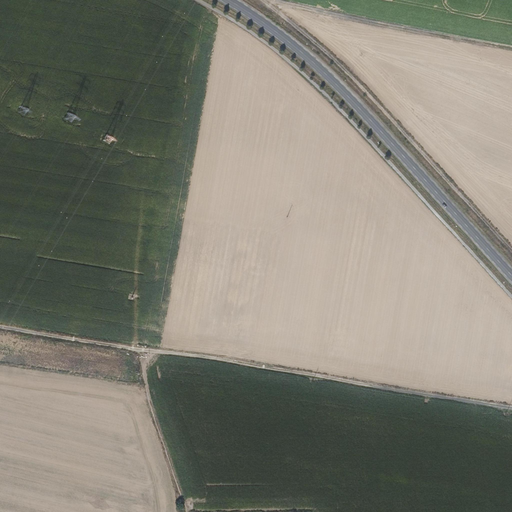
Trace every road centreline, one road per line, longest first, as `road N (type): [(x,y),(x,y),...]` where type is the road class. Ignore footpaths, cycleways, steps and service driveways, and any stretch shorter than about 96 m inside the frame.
road 1 (track): [(511,404),(0,324)]
road 2 (secondary): [(511,275),(325,73),(230,0)]
road 3 (track): [(259,0),(347,71),(511,251)]
road 4 (track): [(264,0),(511,47)]
road 5 (track): [(187,511),(139,347)]
